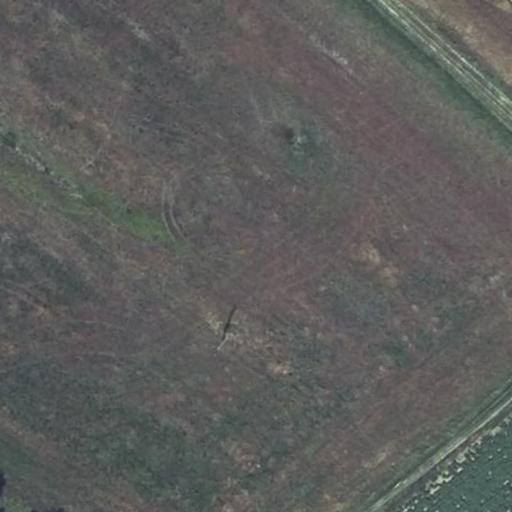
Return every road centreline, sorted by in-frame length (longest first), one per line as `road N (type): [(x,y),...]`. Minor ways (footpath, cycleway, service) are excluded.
road 1 (track): [(511,387),(360,511)]
road 2 (track): [(374,0),(511,124)]
